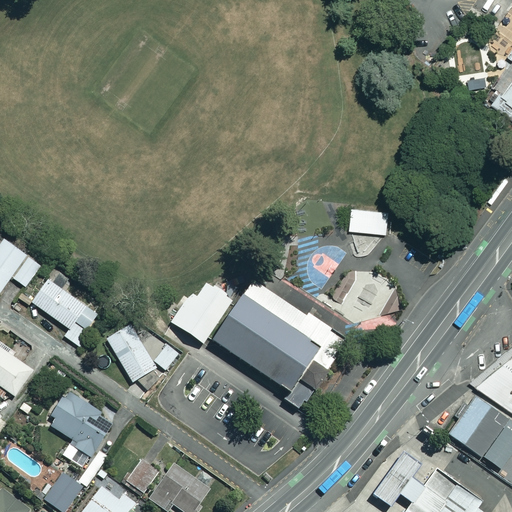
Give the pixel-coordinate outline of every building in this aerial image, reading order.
[(511,54),(510,57),(511,59),(511,64),(495,88),(497,90),(491,99),(495,102),(491,107),(511,121),(511,54)] [(388,212),(351,209),(349,231),(386,234),(388,212)] [(0,292),(10,277),(24,256),(1,240),(0,242),(0,292)] [(24,256),(10,277),(25,287),(39,266),(24,256)] [(77,347),(98,317),(46,280),(30,303),(68,330),(63,337),(77,347)] [(346,342),(251,283),(212,345),(307,404),(346,342)] [(203,284),(175,329),(193,341),(205,348),(233,303),(203,284)] [(103,301),(95,293),(87,301),(95,309),(103,301)] [(30,309),(19,301),(14,309),(25,317),(30,309)] [(155,367),(128,325),(104,340),(131,382),(155,367)] [(178,353),(166,344),(153,362),(164,371),(178,353)] [(0,347),(0,387),(12,397),(31,372),(0,347)] [(511,350),(472,384),(511,411),(511,350)] [(111,421),(64,392),(45,425),(71,441),(69,445),(89,457),(111,421)] [(511,454),(511,420),(477,398),(450,438),(500,472),(511,454)] [(76,453),(67,447),(60,458),(69,464),(76,453)] [(106,456),(98,451),(77,482),(86,487),(106,456)] [(156,471),(141,461),(127,482),(141,492),(156,471)] [(192,511),(208,487),(170,465),(149,500),(167,511),(170,505),(181,511),(192,511)] [(478,511),(484,504),(436,472),(408,511),(478,511)] [(62,511),(81,486),(63,473),(43,499),(59,511),(62,511)] [(117,500),(100,486),(78,511),(131,511),(130,511),(135,505),(122,494),(117,500)] [(0,511),(27,511),(28,511),(2,490),(0,492),(0,511)]
